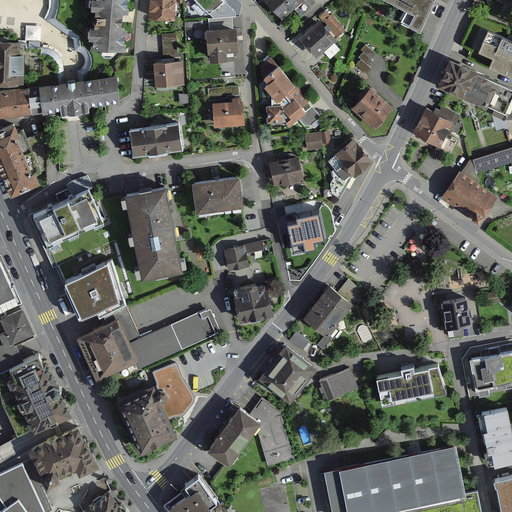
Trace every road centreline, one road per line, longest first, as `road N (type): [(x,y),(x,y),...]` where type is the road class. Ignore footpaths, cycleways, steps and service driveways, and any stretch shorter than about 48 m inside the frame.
road 1 (primary): [(139,495),(115,462),(9,230)]
road 2 (tertiary): [(295,303),(164,474),(139,495)]
road 3 (residential): [(389,165),(253,9)]
road 4 (tertiary): [(465,0),(389,165)]
road 5 (residential): [(105,161),(112,119),(137,92),(144,0)]
road 6 (tertiary): [(389,165),(295,303)]
road 7 (residential): [(256,153),(295,303)]
road 8 (residential): [(256,153),(126,169),(105,161)]
road 9 (residential): [(511,258),(389,165)]
road 10 (residential): [(253,9),(245,22),(256,153)]
road 11 (unknown): [(332,463),(464,405)]
